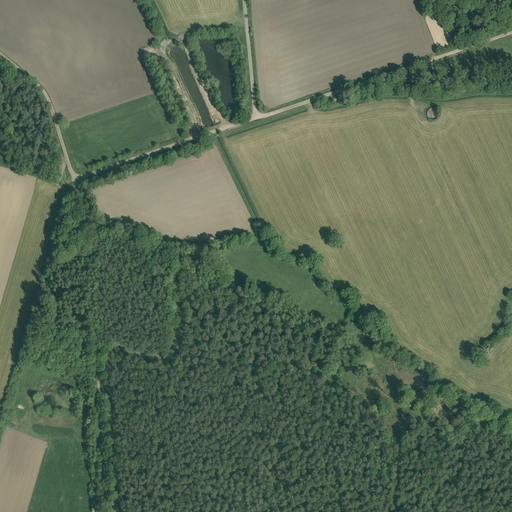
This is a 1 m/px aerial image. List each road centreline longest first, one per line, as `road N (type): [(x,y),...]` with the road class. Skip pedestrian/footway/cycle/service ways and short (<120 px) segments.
road 1 (residential): [(244,0),(256,118),(89,175),(75,176),(43,92),(0,53)]
road 2 (track): [(75,176),(105,511)]
road 3 (track): [(256,118),(511,32)]
